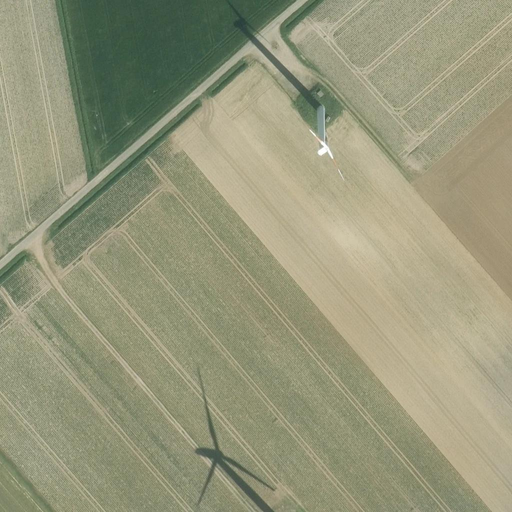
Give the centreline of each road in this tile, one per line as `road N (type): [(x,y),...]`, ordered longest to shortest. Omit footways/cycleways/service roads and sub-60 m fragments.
road 1 (track): [(301,0),(0,266)]
road 2 (track): [(33,237),(48,275),(256,511)]
